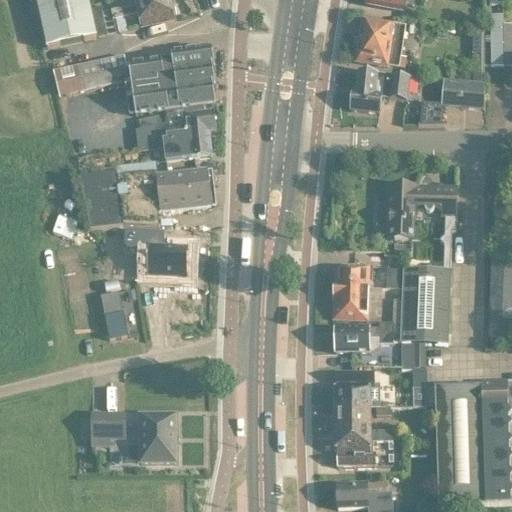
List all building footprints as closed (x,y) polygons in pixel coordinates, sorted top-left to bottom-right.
[(95,37),(89,11),(86,0),(35,0),(46,50),(95,40),(95,37)] [(168,0),(167,0),(135,7),(102,14),(106,35),(117,32),(115,24),(138,19),(140,30),(173,22),(168,0)] [(367,0),(366,6),(401,12),(403,0),(367,0)] [(106,35),(102,14),(101,9),(89,11),(95,37),(106,35)] [(489,28),(489,68),(502,68),(502,27),(502,16),(489,16),(489,28)] [(385,68),(403,71),(404,61),(399,60),(404,29),(392,27),(362,23),(356,64),(385,68)] [(511,26),(502,27),(502,68),(511,67),(511,26)] [(447,28),(445,35),(454,37),(455,29),(447,28)] [(134,118),(136,118),(214,107),(212,88),(214,88),(212,70),(214,69),(211,51),(170,57),(171,63),(127,69),(134,118)] [(122,59),(54,74),(59,100),(123,85),(128,84),(122,59)] [(405,102),(407,81),(392,79),(392,78),(357,74),(355,95),(351,95),(349,113),(378,116),(381,94),(389,95),(389,100),(405,102)] [(442,108),(483,112),(483,89),(443,84),(440,108),(442,108)] [(419,126),(416,126),(416,128),(443,128),(443,126),(440,126),(442,108),(440,108),(421,106),(419,126)] [(164,164),(179,162),(211,159),(208,135),(214,134),(212,114),(203,115),(202,110),(164,115),(165,127),(135,133),(138,159),(163,156),(164,164)] [(116,175),(78,180),(87,234),(121,228),(140,229),(158,231),(156,216),(159,216),(210,210),(206,173),(157,179),(156,174),(116,179),(116,175)] [(390,188),(388,241),(412,242),(414,210),(441,211),(441,218),(445,219),(455,219),(456,190),(390,188)] [(454,233),(455,219),(445,219),(444,237),(439,243),(444,249),(443,273),(449,273),(450,234),(455,234),(455,233),(454,233)] [(119,233),(118,253),(146,254),(145,279),(187,281),(188,265),(188,251),(162,250),(163,235),(119,233)] [(511,341),(511,258),(490,258),(487,341),(511,341)] [(333,321),(369,323),(371,271),(335,269),(335,287),(334,287),(333,304),(334,304),(333,321)] [(402,292),(403,273),(386,272),(385,291),(402,292)] [(449,273),(443,273),(404,272),(401,346),(409,346),(425,347),(447,348),(449,273)] [(133,293),(127,294),(128,303),(135,302),(133,293)] [(124,304),(107,308),(115,351),(133,347),(124,304)] [(400,345),(401,309),(393,309),(392,326),(394,345),(400,345)] [(378,341),(378,348),(392,347),(392,326),(378,326),(378,331),(369,332),(334,333),(334,356),(369,355),(369,341),(378,341)] [(425,347),(409,346),(409,370),(425,370),(425,347)] [(336,411),(370,410),(375,410),(379,410),(378,386),(373,386),(373,375),(335,375),(336,411)] [(511,384),(504,384),(504,388),(433,391),(433,409),(437,509),(511,506),(511,384)] [(412,392),(412,410),(424,409),(424,391),(412,392)] [(433,391),(424,391),(424,409),(433,409),(433,391)] [(336,434),(371,434),(371,433),(370,410),(336,411),(336,434)] [(379,410),(375,410),(375,419),(389,419),(389,410),(385,410),(379,410)] [(139,466),(175,465),(175,417),(139,418),(139,466)] [(123,418),(91,418),(91,441),(108,441),(123,441),(123,418)] [(375,469),(375,456),(369,456),(368,453),(371,452),(371,445),(385,444),(385,432),(371,433),(371,434),(336,434),(337,458),(339,458),(339,470),(353,470),(353,469),(375,469)] [(340,511),(368,511),(367,511),(391,511),(391,495),(367,497),(367,486),(336,488),(336,511),(340,511)]
